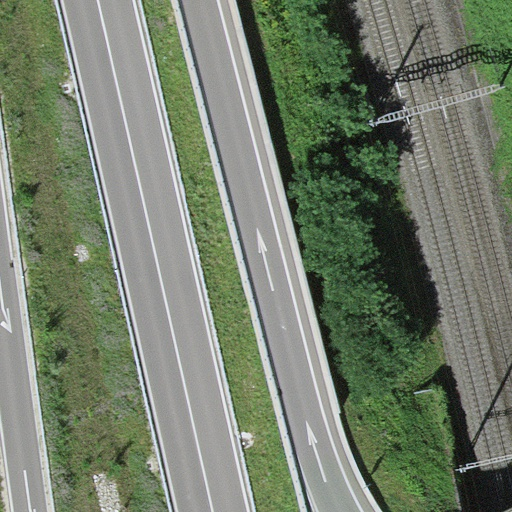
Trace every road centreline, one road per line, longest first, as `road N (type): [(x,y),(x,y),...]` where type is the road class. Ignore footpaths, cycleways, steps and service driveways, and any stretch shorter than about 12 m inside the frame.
road 1 (trunk): [(343,511),(325,474),(204,0)]
road 2 (trunk): [(215,511),(98,0)]
road 3 (trunk): [(0,212),(33,511)]
